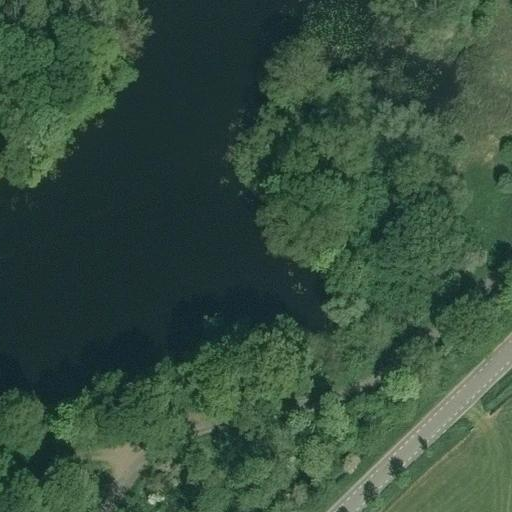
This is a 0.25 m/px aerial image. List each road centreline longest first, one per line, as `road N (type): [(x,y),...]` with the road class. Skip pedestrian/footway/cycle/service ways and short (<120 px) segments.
road 1 (unclassified): [(106,511),(132,468),(167,438),(369,384),(511,264)]
road 2 (tertiary): [(345,511),(511,349)]
